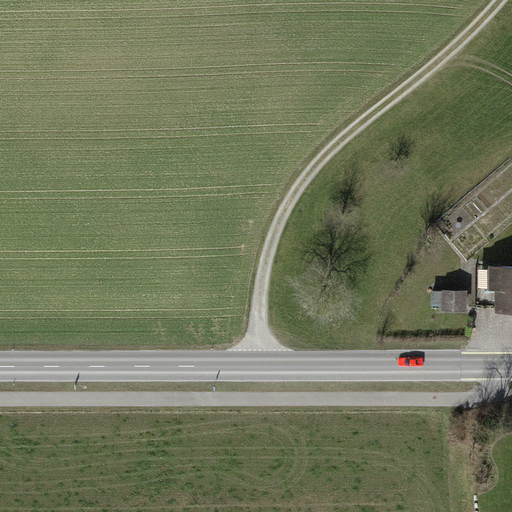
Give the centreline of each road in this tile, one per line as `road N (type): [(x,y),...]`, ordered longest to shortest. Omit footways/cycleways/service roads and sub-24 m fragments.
road 1 (tertiary): [(0,366),(511,364)]
road 2 (track): [(260,367),(265,271),(281,216),(319,162),(479,28),(501,0)]
